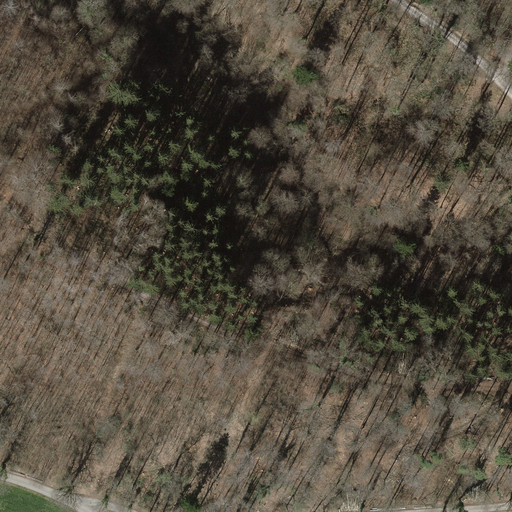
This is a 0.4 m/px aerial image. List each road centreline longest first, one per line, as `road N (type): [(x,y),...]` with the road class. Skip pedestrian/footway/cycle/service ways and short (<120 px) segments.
road 1 (track): [(511,383),(455,387),(371,377),(252,344),(73,263),(3,195)]
road 2 (track): [(511,90),(398,0)]
